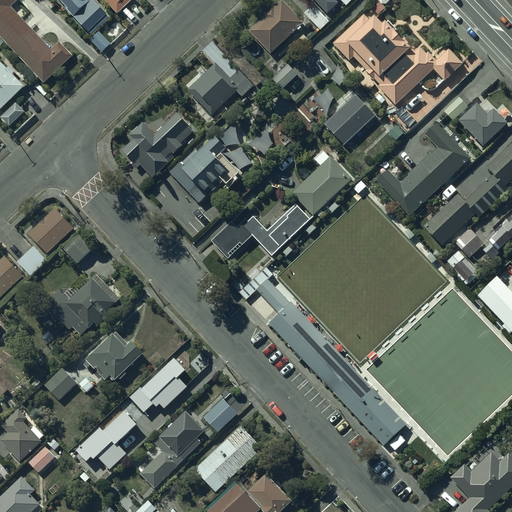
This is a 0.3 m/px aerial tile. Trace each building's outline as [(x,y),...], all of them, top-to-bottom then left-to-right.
[(0,0),(0,36),(45,84),(73,56),(59,42),(51,50),(11,7),(18,0),(0,0)] [(59,0),(67,9),(88,33),(88,32),(92,36),(110,19),(93,0),(90,0),(89,1),(88,0),(59,0)] [(131,0),(103,0),(117,14),(131,0)] [(305,25),(282,1),(276,7),(273,4),(259,16),(262,19),(249,31),(271,54),(297,30),(298,31),(305,25)] [(313,5),(304,14),(320,31),(329,22),(313,5)] [(363,14),(333,44),(349,62),(357,55),(381,80),(377,83),(379,86),(378,87),(395,106),(434,70),(445,82),(463,65),(449,50),(436,62),(428,53),(426,55),(420,48),(416,51),(406,42),(405,43),(395,32),(397,30),(389,21),(386,24),(385,23),(383,25),(375,17),(370,21),(363,14)] [(99,32),(90,41),(102,53),(111,44),(99,32)] [(8,69),(0,61),(0,111),(0,112),(26,87),(14,76),(17,73),(10,66),(8,69)] [(216,64),(188,90),(212,116),(237,92),(243,98),(255,87),(239,71),(230,79),(216,64)] [(288,65),(273,80),(282,90),(298,76),(288,65)] [(339,65),(329,74),(342,88),(352,79),(339,65)] [(356,96),(324,125),(344,146),(376,117),(356,96)] [(459,97),(444,112),(453,121),(468,107),(459,97)] [(17,103),(1,118),(10,127),(26,112),(17,103)] [(477,104),(459,121),(483,147),(507,124),(493,110),(488,115),(477,104)] [(134,140),(123,151),(134,163),(132,166),(136,170),(140,166),(152,179),(169,163),(165,159),(171,153),(173,155),(183,146),(181,144),(194,132),(177,114),(165,125),(163,123),(158,128),(160,130),(155,135),(143,123),(139,128),(136,125),(131,131),(133,133),(130,136),(134,140)] [(470,159),(437,125),(425,136),(437,149),(433,154),(431,152),(408,175),(409,176),(402,183),(389,170),(377,181),(410,216),(470,159)] [(397,125),(388,134),(396,142),(404,133),(397,125)] [(196,150),(170,173),(199,204),(207,196),(208,197),(223,182),(227,186),(239,174),(221,155),(226,150),(214,137),(198,153),(196,150)] [(511,144),(487,168),(505,187),(511,180),(511,144)] [(253,161),(241,148),(229,159),(240,172),(253,161)] [(314,217),(317,215),(319,217),(324,213),(321,211),(353,179),(331,157),(330,158),(324,152),(315,160),(321,166),(292,194),(314,217)] [(458,195),(424,227),(443,246),(474,216),(469,211),(471,209),(458,195)] [(232,222),(212,241),(211,242),(228,260),(253,237),(272,257),(311,221),(296,205),(268,232),(253,217),(248,222),(246,220),(237,228),(232,222)] [(55,210),(29,235),(48,255),(74,230),(55,210)] [(491,244),(484,252),(493,262),(501,254),(499,252),(511,238),(511,217),(511,219),(511,222),(510,224),(507,222),(502,227),(503,228),(489,242),(491,244)] [(470,229),(455,243),(469,258),(484,245),(470,229)] [(79,235),(63,250),(79,265),(94,250),(79,235)] [(35,247),(18,262),(31,277),(48,262),(35,247)] [(480,274),(459,252),(447,262),(459,275),(456,277),(461,283),(463,280),(468,285),(480,274)] [(6,257),(0,262),(0,299),(25,277),(6,257)] [(65,286),(60,291),(46,305),(56,314),(54,316),(59,320),(60,319),(70,331),(74,328),(82,336),(95,324),(98,327),(104,322),(101,318),(121,300),(97,275),(93,280),(76,296),(65,286)] [(511,332),(511,293),(500,280),(480,298),(511,332)] [(353,364),(288,293),(266,313),(331,384),(353,364)] [(114,335),(87,360),(88,361),(84,365),(87,369),(91,365),(106,381),(110,377),(114,381),(115,380),(116,381),(120,378),(122,380),(127,375),(125,373),(144,354),(133,342),(130,345),(117,333),(115,335),(114,335)] [(188,374),(176,361),(134,399),(146,412),(155,404),(159,408),(162,405),(166,409),(187,390),(182,380),(188,374)] [(45,386),(60,401),(77,384),(63,369),(45,386)] [(87,378),(80,385),(88,393),(95,387),(87,378)] [(8,391),(0,382),(0,398),(8,391)] [(223,399),(203,418),(218,433),(237,415),(223,399)] [(9,433),(0,441),(21,463),(43,442),(41,440),(44,437),(36,427),(32,431),(24,423),(29,419),(19,409),(1,425),(9,433)] [(143,429),(126,410),(78,453),(88,464),(94,459),(96,461),(99,458),(112,472),(130,455),(123,447),(143,429)] [(163,452),(140,475),(155,490),(177,467),(201,443),(197,439),(204,432),(186,412),(173,425),(172,424),(169,427),(169,428),(159,438),(161,439),(155,445),(163,452)] [(242,427),(195,470),(216,493),(263,451),(242,427)] [(46,448),(30,463),(39,474),(56,459),(46,448)] [(464,465),(451,479),(470,498),(455,511),(490,511),(489,510),(511,488),(511,457),(509,454),(501,463),(490,453),(472,472),(464,465)] [(246,494),(235,484),(206,511),(281,511),(292,502),(284,494),(287,491),(279,483),(276,485),(266,475),(246,494)] [(0,511),(33,511),(41,506),(31,496),(36,491),(23,478),(0,499),(0,511)] [(148,501),(136,511),(154,511),(157,510),(148,501)]
